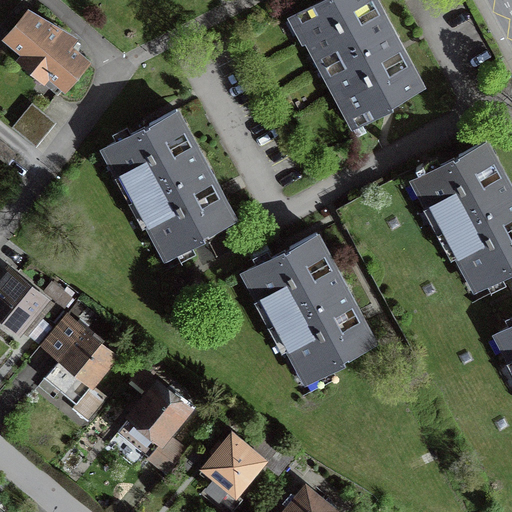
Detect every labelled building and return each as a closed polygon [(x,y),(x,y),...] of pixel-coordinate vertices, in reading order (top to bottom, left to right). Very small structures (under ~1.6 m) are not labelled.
[(0,0),(0,23),(19,0),(0,0)] [(324,55),(329,63),(392,30),(379,4),(376,0),(321,0),(296,14),(319,58),(324,55)] [(7,37),(26,53),(23,57),(34,66),(45,76),(49,72),(65,86),(86,61),(70,47),(76,40),(28,12),(7,37)] [(406,55),(392,30),(329,63),(334,72),(328,75),(348,111),(353,108),(360,121),(423,86),(406,55)] [(35,144),(54,121),(32,104),(14,126),(35,144)] [(141,195),(204,161),(190,134),(176,109),(108,146),(131,189),(136,187),(141,195)] [(440,220),(446,218),(450,226),(511,193),(511,189),(501,168),(485,140),(417,177),(440,220)] [(0,164),(0,165),(11,152),(0,142),(0,164)] [(172,253),(235,218),(219,189),(204,161),(141,195),(146,204),(141,207),(160,243),(165,240),(172,253)] [(511,193),(450,226),(455,235),(450,238),(469,274),(474,271),(481,284),(511,267),(511,193)] [(277,309),(281,318),(344,284),(331,259),(316,232),(248,269),(271,312),(277,309)] [(19,327),(28,316),(32,319),(38,312),(34,308),(42,299),(8,271),(0,280),(0,311),(6,316),(19,327)] [(45,290),(64,305),(71,297),(63,290),(52,281),(45,290)] [(361,314),(344,284),(281,318),(286,327),(281,330),(300,366),(305,363),(313,376),(375,341),(361,314)] [(116,354),(66,313),(46,338),(64,353),(45,376),(65,392),(76,402),(91,384),(116,354)] [(29,333),(39,341),(52,326),(41,318),(29,333)] [(511,324),(500,331),(511,353),(511,324)] [(132,376),(150,391),(158,382),(150,376),(159,365),(148,356),(132,376)] [(149,455),(188,407),(158,382),(150,391),(119,430),(149,455)] [(106,396),(91,384),(76,402),(73,406),(88,418),(106,396)] [(229,486),(236,491),(263,458),(278,471),(292,454),(262,430),(248,446),(232,433),(205,465),(216,475),(206,486),(220,498),(229,486)] [(185,450),(166,434),(149,455),(168,471),(185,450)] [(197,457),(190,451),(180,462),(188,468),(197,457)] [(334,511),(336,510),(306,485),(296,497),(292,493),(284,502),(289,505),(283,511),(334,511)] [(220,498),(206,486),(201,492),(224,511),(230,511),(243,497),(229,486),(220,498)]
